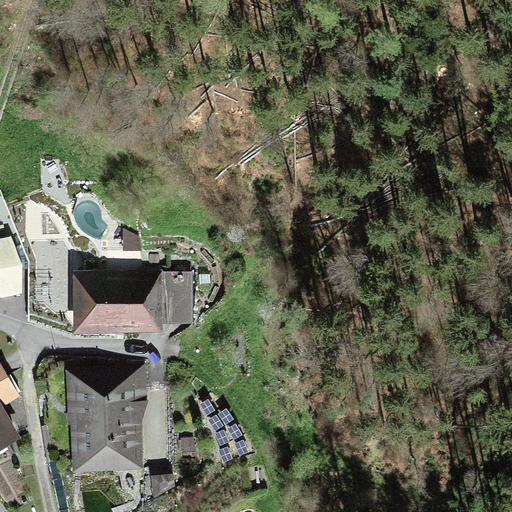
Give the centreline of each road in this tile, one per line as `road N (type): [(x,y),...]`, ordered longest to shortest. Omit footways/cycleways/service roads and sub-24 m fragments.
road 1 (track): [(280,511),(274,453),(232,397),(161,345),(106,354),(0,328)]
road 2 (track): [(24,335),(51,511)]
